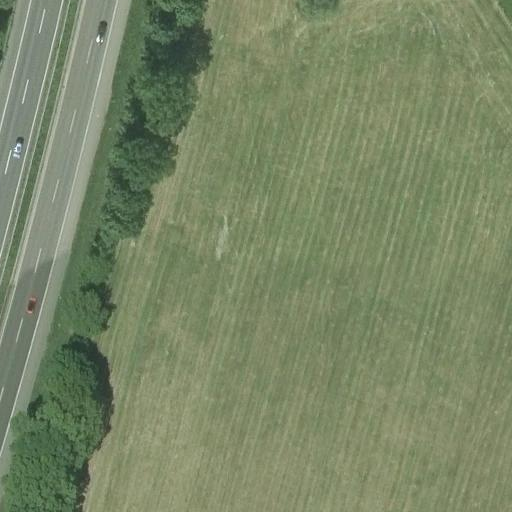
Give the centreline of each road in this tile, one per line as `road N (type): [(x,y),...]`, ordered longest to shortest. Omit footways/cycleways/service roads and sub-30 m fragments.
road 1 (motorway): [(0,395),(101,0)]
road 2 (motorway): [(46,0),(0,191)]
